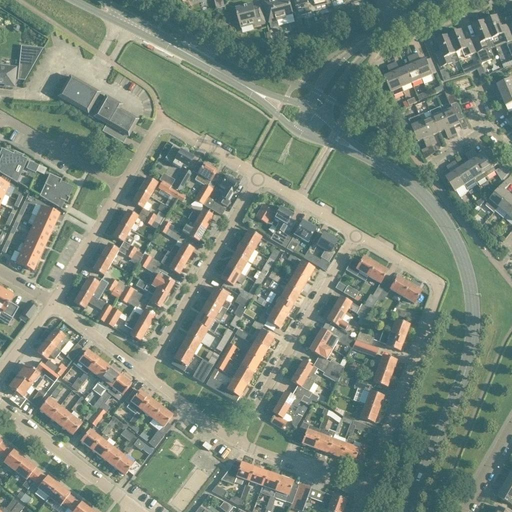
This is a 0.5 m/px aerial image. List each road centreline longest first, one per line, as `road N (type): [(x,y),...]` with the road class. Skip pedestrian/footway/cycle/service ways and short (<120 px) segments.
road 1 (tertiary): [(410,511),(468,358),(472,302),(449,232),(372,159)]
road 2 (residential): [(369,481),(436,286),(427,273),(357,237)]
road 3 (residential): [(236,437),(357,237)]
road 4 (residential): [(142,374),(258,177)]
road 5 (residential): [(133,503),(0,402)]
road 6 (tertiary): [(257,94),(123,18)]
road 7 (residential): [(369,481),(236,437)]
road 8 (residential): [(51,305),(120,185)]
road 9 (residential): [(120,185),(0,117)]
